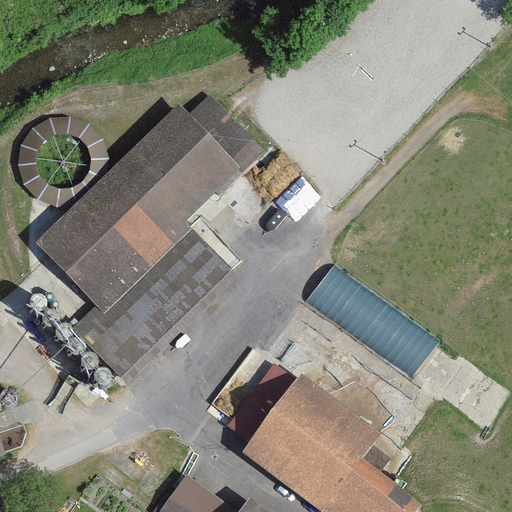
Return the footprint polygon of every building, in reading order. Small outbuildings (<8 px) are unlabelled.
[(179,108),(11,276),(123,387),(238,272),(190,224),(264,150),(212,98),(190,120),(179,108)] [(16,130),(35,200),(66,192),(61,173),(61,172),(53,142),(77,136),(82,154),(100,149),(89,110),(16,130)] [(302,201),(317,189),(307,177),(292,188),(302,201)] [(439,339),(334,264),(306,303),(411,378),(439,339)] [(380,436),(294,378),(242,456),(325,511),(418,511),(422,506),(361,465),(380,436)] [(240,511),(185,475),(160,511),(258,511),(246,504),(240,511)]
